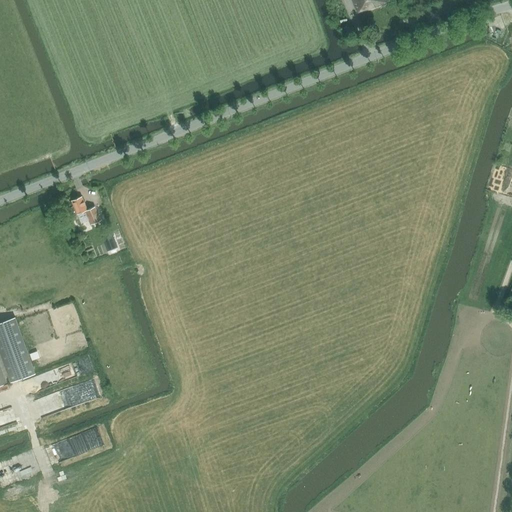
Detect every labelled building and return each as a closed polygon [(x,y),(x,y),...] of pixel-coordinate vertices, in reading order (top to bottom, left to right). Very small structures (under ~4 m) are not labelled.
[(351,0),(357,15),(391,1),(390,0),(351,0)] [(101,114),(128,105),(123,90),(98,99),(99,103),(97,104),(101,114)] [(70,208),(69,210),(71,215),(73,216),(76,216),(78,215),(80,219),(88,216),(90,220),(91,224),(101,220),(95,206),(87,209),(82,197),(72,201),(74,205),(72,206),(70,208)] [(112,234),(102,238),(107,251),(117,247),(112,234)] [(15,317),(0,322),(0,351),(11,382),(36,373),(15,317)] [(0,386),(10,383),(0,355),(0,386)] [(35,395),(40,410),(66,401),(61,386),(35,395)] [(69,397),(84,397),(85,387),(69,387),(69,397)] [(14,403),(0,406),(0,419),(6,418),(4,409),(15,406),(14,403)] [(100,422),(46,440),(51,456),(105,438),(100,422)]
